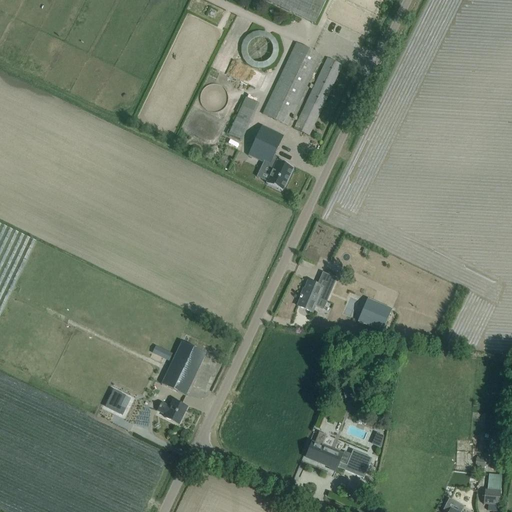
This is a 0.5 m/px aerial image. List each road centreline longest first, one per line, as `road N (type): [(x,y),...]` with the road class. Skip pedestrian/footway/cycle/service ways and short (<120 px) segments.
road 1 (unclassified): [(196,448),(409,0)]
road 2 (unclassified): [(327,511),(196,448)]
